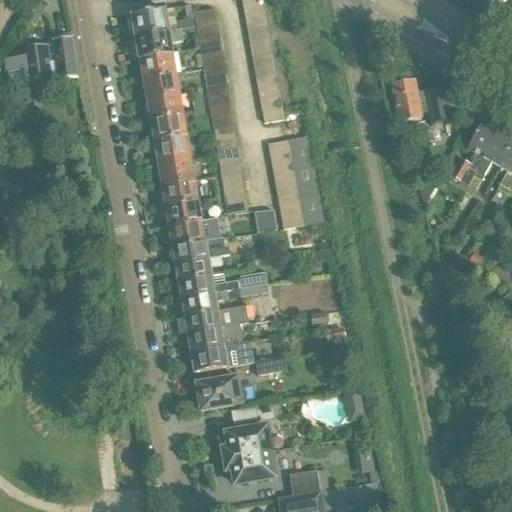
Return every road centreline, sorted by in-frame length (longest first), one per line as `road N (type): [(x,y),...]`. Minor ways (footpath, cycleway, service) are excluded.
road 1 (residential): [(83,17),(171,511)]
road 2 (residential): [(221,0),(229,8),(262,207)]
road 3 (residential): [(511,79),(381,0)]
